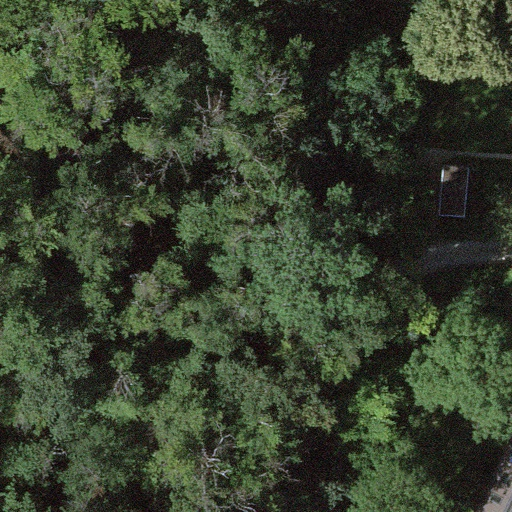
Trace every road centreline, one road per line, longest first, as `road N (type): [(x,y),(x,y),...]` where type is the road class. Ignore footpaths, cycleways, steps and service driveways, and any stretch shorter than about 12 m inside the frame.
road 1 (track): [(284,511),(304,473),(365,272),(399,242),(511,245)]
road 2 (track): [(365,272),(274,260),(0,248)]
